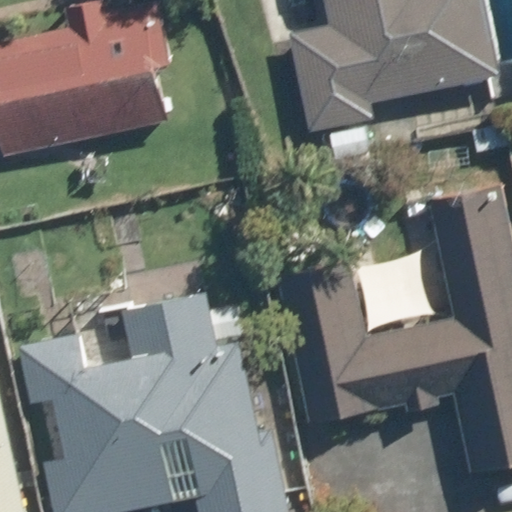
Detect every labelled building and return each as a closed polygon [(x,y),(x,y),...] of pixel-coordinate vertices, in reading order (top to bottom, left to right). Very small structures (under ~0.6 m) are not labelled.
[(168,62),(152,0),(75,0),(82,27),(0,46),(0,157),(169,116),(156,65),(168,62)] [(295,27),(312,125),(376,114),(373,96),(499,73),(486,0),(325,0),(329,21),(295,27)] [(511,458),(511,241),(498,177),(434,191),(460,310),(369,330),(343,211),(262,228),(306,432),(376,417),(372,399),(459,381),(478,466),(511,458)] [(196,511),(252,511),(286,505),(248,327),(214,334),(204,287),(119,305),(129,349),(85,358),(78,322),(13,336),(27,401),(48,397),(61,455),(40,459),(50,511),(119,511),(193,496),(196,511)] [(23,511),(0,407),(0,511),(23,511)] [(511,511),(511,470),(488,479),(499,511),(511,511)]
